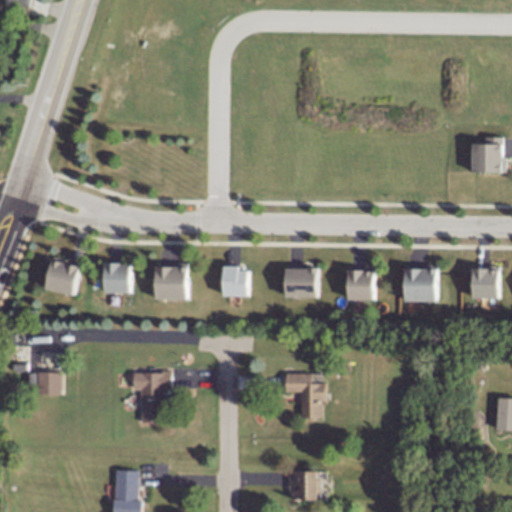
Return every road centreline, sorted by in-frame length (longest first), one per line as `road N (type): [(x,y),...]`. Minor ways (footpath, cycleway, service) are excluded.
road 1 (residential): [(511,226),(149,221),(21,187)]
road 2 (residential): [(511,20),(246,21),(228,34),(219,56),(218,226)]
road 3 (tertiary): [(67,28),(0,243)]
road 4 (residential): [(228,511),(227,343)]
